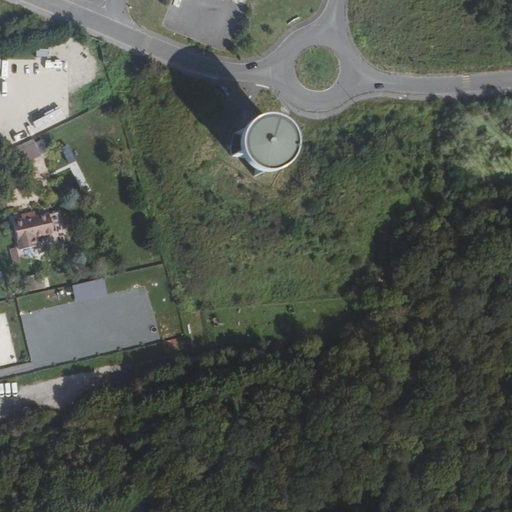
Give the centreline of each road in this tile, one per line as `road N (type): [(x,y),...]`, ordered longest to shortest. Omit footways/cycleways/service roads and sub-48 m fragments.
road 1 (unclassified): [(42,0),(208,67),(288,67)]
road 2 (unclassified): [(345,72),(412,85),(511,78)]
road 3 (unknown): [(0,403),(24,389),(119,367)]
